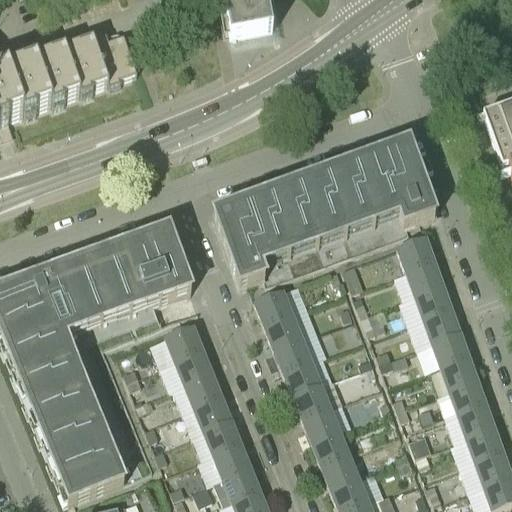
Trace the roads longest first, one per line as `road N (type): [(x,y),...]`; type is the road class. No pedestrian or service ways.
road 1 (tertiary): [(0,196),(254,96),(369,20)]
road 2 (residential): [(300,511),(173,194)]
road 3 (residential): [(511,360),(418,111)]
road 4 (residential): [(173,194),(418,111)]
road 5 (residential): [(0,256),(173,194)]
